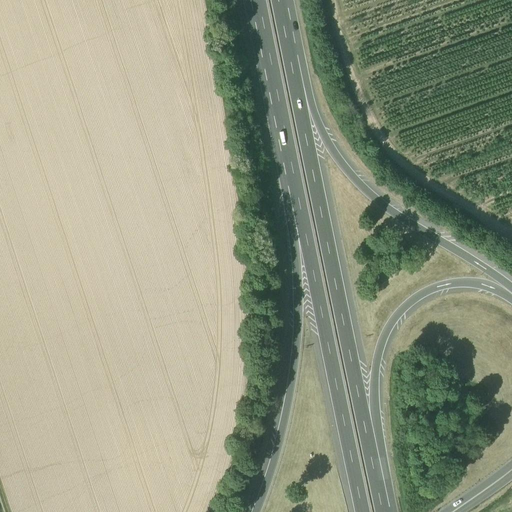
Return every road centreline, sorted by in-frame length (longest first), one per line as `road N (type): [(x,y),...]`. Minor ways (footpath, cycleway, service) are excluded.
road 1 (motorway): [(370,461),(289,56)]
road 2 (motorway): [(283,125),(361,511)]
road 3 (motorway): [(283,125),(297,330),(282,428),(256,511)]
road 4 (motorway): [(511,288),(358,184),(321,133),(289,56)]
road 5 (motorway): [(370,461),(375,363),(394,318),(415,297),(447,284),(481,285),(511,300)]
road 6 (motorway): [(257,0),(283,125)]
